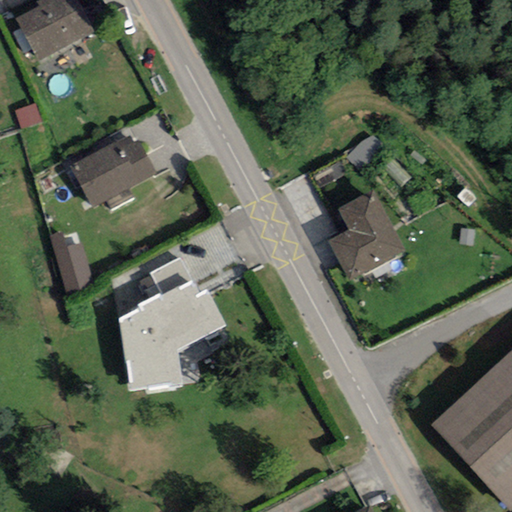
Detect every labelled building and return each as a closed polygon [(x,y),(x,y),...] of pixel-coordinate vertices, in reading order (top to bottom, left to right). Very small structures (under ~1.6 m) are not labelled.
[(30,20),(20,25),(41,65),(94,37),(74,0),(60,0),(59,0),(50,0),(37,7),(41,14),(30,20)] [(156,178),(133,137),(68,173),(91,215),(156,178)] [(347,240),(330,248),(349,284),(403,256),(373,197),(335,217),(347,240)] [(63,235),(52,239),(72,297),(97,285),(83,243),(68,248),(63,235)] [(165,303),(122,327),(130,396),(182,389),(178,357),(227,330),(208,295),(200,300),(180,262),(150,276),(165,303)] [(511,511),(511,348),(428,428),(507,511),(511,511)]
